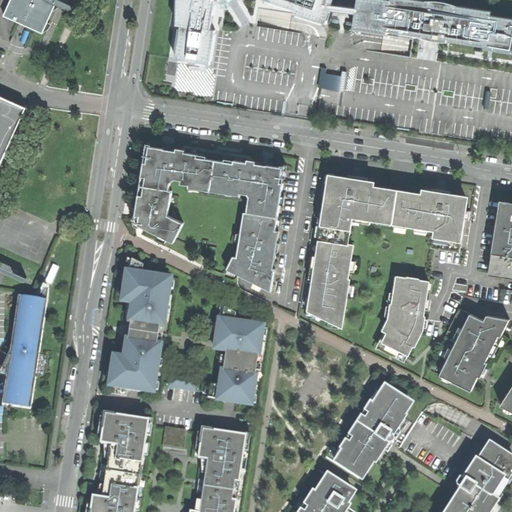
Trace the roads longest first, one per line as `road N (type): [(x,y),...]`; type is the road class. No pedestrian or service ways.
road 1 (residential): [(119,106),(63,511)]
road 2 (residential): [(119,106),(511,174)]
